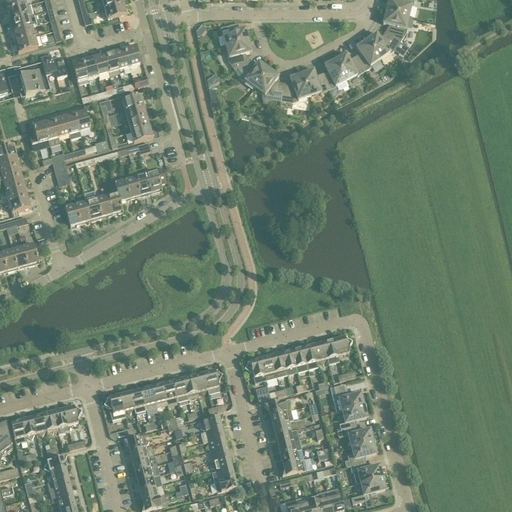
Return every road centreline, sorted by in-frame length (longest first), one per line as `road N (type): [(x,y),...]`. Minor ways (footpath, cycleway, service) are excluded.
road 1 (residential): [(228,355),(353,322),(365,329),(411,511)]
road 2 (track): [(511,27),(223,183)]
road 3 (tertiary): [(82,365),(196,335),(227,318),(239,270),(216,187)]
road 4 (tertiary): [(204,189),(226,270),(209,315),(80,354)]
road 5 (tertiary): [(216,187),(170,23)]
road 6 (residential): [(364,16),(366,31),(295,70),(277,66),(263,49),(254,17)]
road 7 (tertiary): [(158,26),(204,189)]
road 8 (residential): [(268,511),(228,355)]
road 9 (residential): [(61,272),(190,195)]
road 10 (residential): [(89,390),(228,355)]
road 11 (residential): [(145,29),(182,164)]
road 12 (residential): [(120,511),(89,390)]
